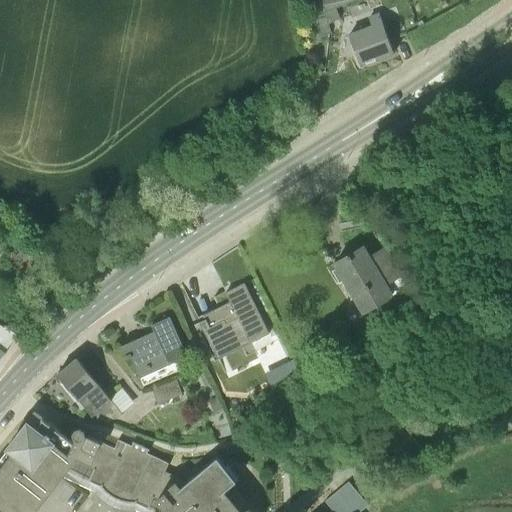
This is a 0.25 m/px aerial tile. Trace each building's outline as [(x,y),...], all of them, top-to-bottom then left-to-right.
[(318,0),(322,13),(354,0),(318,0)] [(395,54),(390,40),(407,35),(395,7),(368,16),(371,25),(349,33),(361,67),(395,54)] [(338,10),(317,19),(321,37),(331,33),(329,24),(341,19),(338,10)] [(384,248),(369,257),(363,247),(335,262),(338,267),(333,271),(340,283),(345,280),(364,312),(392,296),(385,284),(400,275),(384,248)] [(218,359),(269,333),(245,283),(226,292),(231,301),(203,315),(205,319),(200,322),(218,359)] [(150,373),(188,356),(170,317),(152,325),(155,331),(121,346),(127,359),(131,357),(136,368),(146,364),(150,373)] [(0,353),(15,336),(0,324),(0,353)] [(122,412),(85,366),(78,358),(58,374),(79,399),(93,416),(109,422),(122,412)] [(152,389),(158,404),(182,395),(176,379),(152,389)] [(218,399),(209,403),(214,412),(223,408),(218,399)] [(36,412),(31,418),(0,458),(0,511),(25,511),(66,459),(72,463),(74,461),(94,470),(89,480),(101,486),(108,493),(117,499),(127,502),(137,502),(149,508),(154,497),(158,499),(161,504),(186,483),(165,473),(170,463),(148,452),(150,449),(133,441),(132,445),(119,439),(115,448),(76,430),(70,422),(62,432),(36,412)] [(240,511),(239,510),(247,503),(232,485),(234,483),(223,469),(226,466),(218,457),(186,483),(161,504),(168,511),(240,511)] [(359,511),(363,509),(344,486),(325,503),(333,511),(359,511)]
